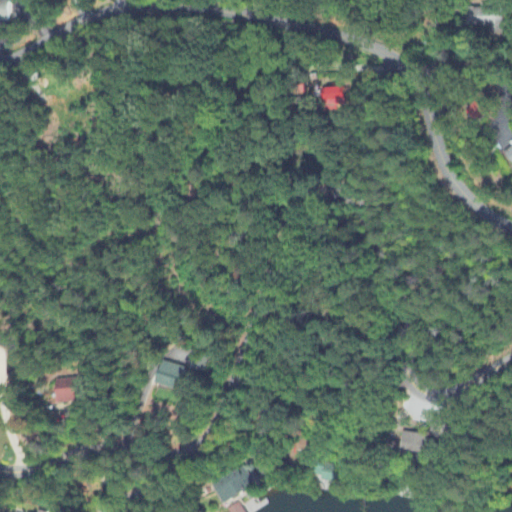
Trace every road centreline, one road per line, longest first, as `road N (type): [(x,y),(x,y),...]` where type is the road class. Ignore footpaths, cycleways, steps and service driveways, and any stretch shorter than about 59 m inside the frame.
road 1 (residential): [(0,470),(34,471),(100,450),(169,459),(204,447),(225,420),(291,226),(305,203),(325,192),(361,206),(409,298),(410,365),(419,387),(446,397),(511,362)]
road 2 (residential): [(511,225),(487,213),(459,183),(424,83),(406,61),(373,46),(141,5),(99,15),(0,65)]
